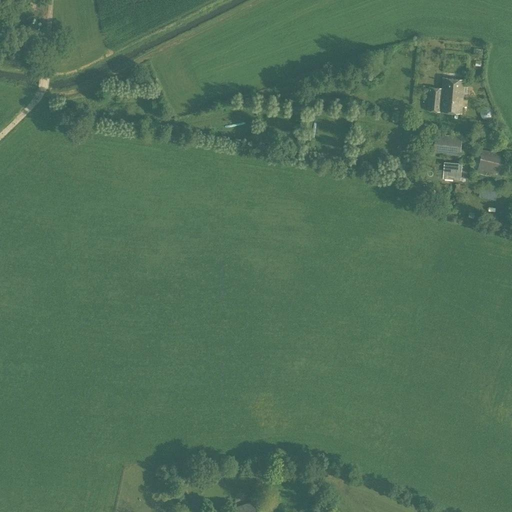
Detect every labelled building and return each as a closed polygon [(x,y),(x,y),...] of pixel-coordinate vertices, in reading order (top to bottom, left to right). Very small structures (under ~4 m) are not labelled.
[(443,78),(442,88),(428,87),(426,111),(440,112),(440,111),(461,113),(464,80),(443,78)] [(445,135),(445,133),(435,132),(433,154),(460,156),(462,134),(451,133),(451,135),(445,135)] [(500,178),(505,154),(482,148),(476,172),(500,178)] [(458,179),(459,162),(441,161),(440,177),(458,179)] [(493,203),(497,184),(482,182),(478,200),(493,203)] [(233,508),(234,511),(256,511),(253,501),(233,508)]
